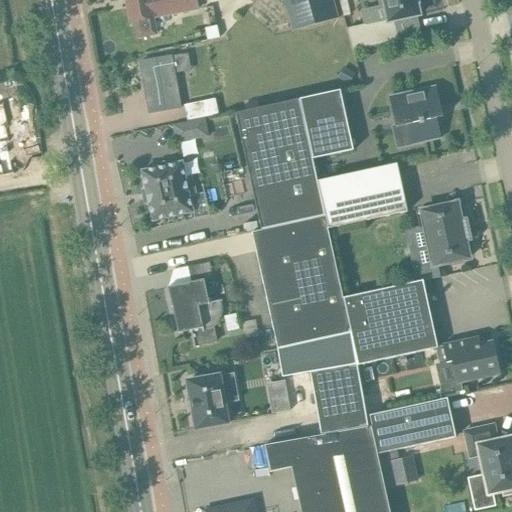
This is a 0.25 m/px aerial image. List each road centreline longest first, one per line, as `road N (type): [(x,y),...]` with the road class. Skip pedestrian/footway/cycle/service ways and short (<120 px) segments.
road 1 (tertiary): [(140,511),(52,0)]
road 2 (residential): [(511,183),(471,0)]
